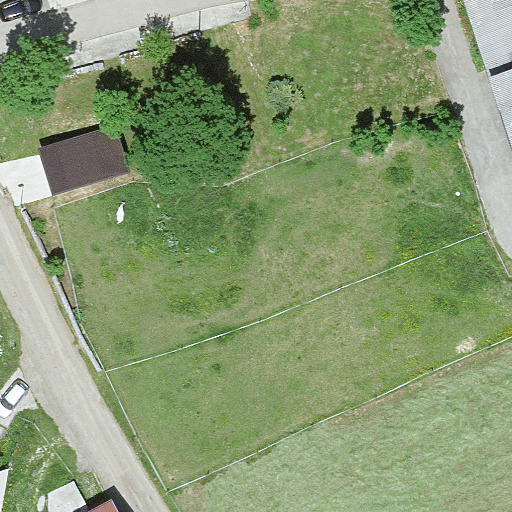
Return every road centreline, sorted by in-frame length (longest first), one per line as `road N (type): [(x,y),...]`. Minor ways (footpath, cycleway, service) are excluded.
road 1 (unclassified): [(127,511),(0,255)]
road 2 (track): [(511,239),(504,237),(430,0)]
